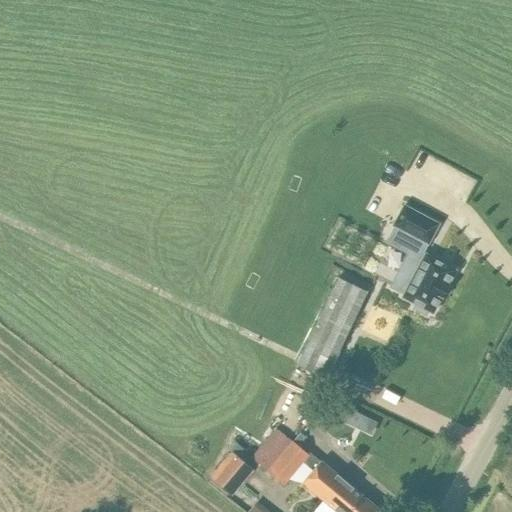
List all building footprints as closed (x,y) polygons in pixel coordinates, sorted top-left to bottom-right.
[(425,315),(428,310),(430,312),(432,313),(433,311),(441,296),(447,286),(446,286),(454,271),(455,270),(425,254),(424,255),(421,254),(427,243),(438,224),(403,205),(392,225),(415,237),(390,287),(404,294),(402,297),(415,304),(413,308),(425,315)] [(325,378),(366,291),(337,277),(295,363),(325,378)] [(253,455),(251,457),(267,470),(292,440),(276,427),(253,455)] [(283,485),(302,462),(310,452),(309,451),(307,453),(292,440),(267,470),(283,485)] [(229,449),(231,451),(246,463),(251,457),(253,455),(235,441),(229,449)] [(253,469),(246,463),(231,451),(209,478),(231,496),(253,469)] [(310,452),(302,462),(311,469),(301,481),(325,501),(343,480),(310,452)] [(343,480),(325,501),(337,511),(373,511),(377,508),(343,480)] [(269,511),(256,501),(247,511),(269,511)]
